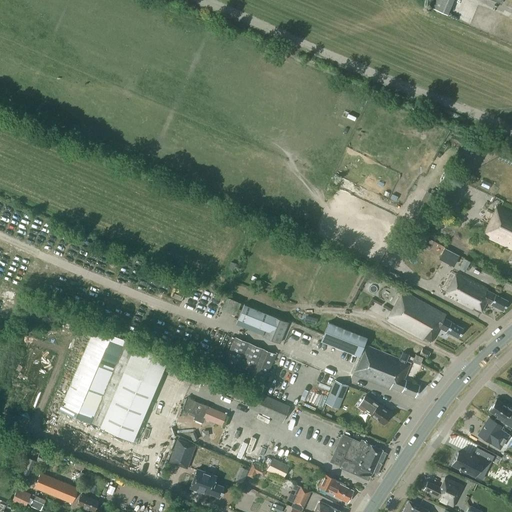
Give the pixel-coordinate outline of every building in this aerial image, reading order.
[(453,13),(457,0),(439,0),(437,8),(453,13)] [(475,156),(480,145),(469,140),(464,151),(475,156)] [(422,224),(436,196),(426,190),(411,219),(422,224)] [(511,249),(511,211),(497,205),(482,235),(511,249)] [(465,270),(469,262),(464,259),(459,267),(465,270)] [(456,273),(445,295),(473,310),(481,314),(486,303),(503,310),(508,301),(486,291),(487,289),(456,273)] [(446,314),(402,291),(387,319),(423,339),(424,338),(431,342),(439,327),(458,338),(463,328),(451,322),(452,321),(444,317),(446,314)] [(229,296),(225,309),(239,314),(244,301),(229,296)] [(263,334),(262,335),(280,342),(288,321),(271,314),(244,303),(236,323),(263,334)] [(367,337),(328,321),(320,341),(359,356),(367,337)] [(261,388),(276,353),(236,336),(221,370),(261,388)] [(366,345),(353,374),(390,389),(391,387),(415,397),(420,385),(404,379),(410,363),(406,361),(408,354),(403,352),(400,359),(366,345)] [(130,440),(165,357),(137,346),(102,428),(130,440)] [(430,352),(422,348),(420,354),(428,357),(430,352)] [(255,390),(207,371),(201,386),(248,405),(283,420),(288,410),(298,414),(300,409),(290,405),(289,405),(255,390)] [(326,402),(338,407),(347,385),(335,379),(326,402)] [(370,414),(369,415),(377,420),(377,419),(384,424),(391,413),(386,409),(378,403),(365,395),(358,405),(370,414)] [(489,410),(496,415),(496,416),(495,419),(510,429),(511,425),(511,405),(508,403),(506,406),(496,399),(489,410)] [(203,403),(201,407),(198,413),(196,412),(193,419),(203,423),(204,420),(208,422),(209,420),(221,425),(226,413),(203,403)] [(489,417),(478,434),(490,442),(491,442),(499,447),(507,434),(499,429),(501,425),(489,417)] [(269,432),(264,443),(283,450),(287,439),(269,432)] [(259,453),(265,442),(258,438),(252,449),(259,453)] [(382,451),(382,450),(371,445),(365,442),(365,441),(361,439),(360,442),(352,438),(339,467),(368,480),(372,472),(373,471),(377,473),(386,452),(382,451)] [(177,439),(174,448),(183,451),(187,442),(177,439)] [(241,458),(244,451),(232,446),(229,454),(241,458)] [(458,468),(460,469),(460,468),(475,476),(482,462),(489,466),(494,456),(477,447),(473,455),(468,453),(466,456),(458,452),(452,464),(458,468)] [(37,458),(48,463),(50,457),(39,452),(37,458)] [(32,469),(36,459),(29,456),(25,466),(32,469)] [(283,477),(288,467),(272,459),(267,469),(283,477)] [(197,468),(190,487),(209,494),(210,493),(219,497),(220,497),(224,486),(223,486),(213,483),(216,475),(197,468)] [(253,478),(256,473),(249,470),(247,475),(253,478)] [(72,503),(72,505),(77,507),(77,509),(81,510),(82,509),(83,509),(84,507),(94,511),(98,500),(77,492),(79,489),(43,475),(38,490),(72,503)] [(345,487),(345,484),(324,475),(318,487),(334,494),(334,496),(347,502),(353,490),(345,487)] [(453,506),(463,486),(445,477),(440,487),(427,481),(423,489),(430,492),(429,494),(438,498),(438,499),(453,506)] [(24,507),(31,493),(17,487),(11,501),(24,507)] [(41,510),(42,507),(45,501),(35,496),(31,506),(41,510)] [(303,507),(306,501),(295,496),(292,502),(303,507)] [(401,511),(426,511),(428,510),(408,500),(401,511)] [(338,511),(339,510),(319,501),(314,511),(304,511),(303,511),(338,511)]
